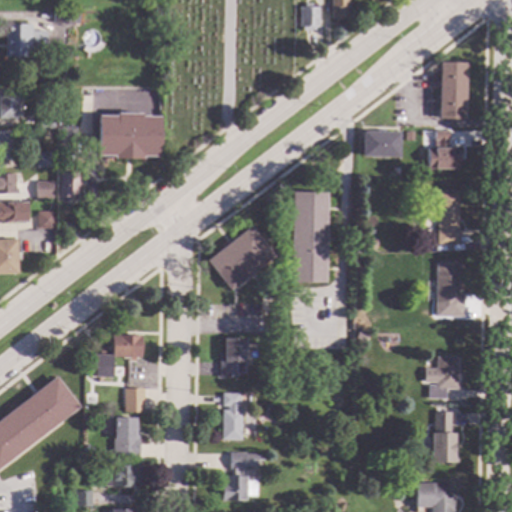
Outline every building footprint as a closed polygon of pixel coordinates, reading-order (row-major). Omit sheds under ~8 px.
[(345,0),(345,21),(328,20),(328,0),(345,0)] [(309,8),(316,8),(315,28),(313,28),(313,31),(299,31),(299,28),(296,28),(297,8),(302,8),(302,4),(309,4),(309,8)] [(78,11),(78,25),(51,24),(52,10),(78,11)] [(28,29),(30,29),(30,32),(43,32),(43,49),(28,49),(28,57),(4,56),(4,24),(28,25),(28,29)] [(461,120),(435,120),(436,63),(463,64),(461,120)] [(16,118),(0,118),(0,90),(16,90),(16,118)] [(53,129),(36,129),(36,112),(53,112),(53,129)] [(139,117),(158,118),(157,158),(141,157),(141,160),(111,160),(111,157),(95,157),(96,116),(114,116),(114,113),(139,114),(139,117)] [(75,146),(58,146),(58,127),(74,127),(75,146)] [(396,158),(359,157),(359,131),(396,132),(396,158)] [(446,149),(456,149),(455,170),(424,169),(424,149),(431,150),(431,147),(417,147),(418,139),(431,139),(431,131),(447,131),(446,149)] [(9,161),(0,161),(0,132),(9,132),(9,161)] [(411,141),(403,141),(403,133),(411,133),(411,141)] [(52,169),(33,169),(33,153),(51,153),(52,169)] [(76,173),(75,196),(70,195),(70,198),(57,198),(58,173),(76,173)] [(11,195),(0,195),(0,174),(11,174),(11,195)] [(51,200),(33,200),(33,182),(51,182),(51,200)] [(455,246),(433,245),(434,190),(456,190),(455,246)] [(322,284),(287,284),(289,193),(324,193),(322,284)] [(26,223),(0,223),(0,202),(26,202),(26,223)] [(53,229),(35,229),(35,211),(52,211),(53,229)] [(272,257),(227,292),(204,262),(248,227),(272,257)] [(373,249),(361,249),(360,239),(373,238),(373,249)] [(14,275),(0,275),(0,240),(14,240),(14,275)] [(455,295),(460,295),(460,318),(431,317),(432,264),(456,265),(455,295)] [(139,336),(139,358),(109,358),(110,335),(139,336)] [(243,375),(236,375),(236,379),(216,379),(217,352),(221,353),(221,338),(244,339),(243,375)] [(108,356),(108,379),(87,378),(87,355),(108,356)] [(455,391),(442,391),(442,400),(424,400),(424,372),(432,372),(432,357),(456,358),(455,391)] [(77,408),(0,467),(0,417),(53,377),(77,408)] [(141,413),(120,413),(121,389),(142,389),(141,413)] [(237,411),(240,411),(240,442),(219,442),(219,411),(225,411),(225,407),(220,407),(220,394),(238,394),(237,411)] [(448,434),(450,434),(449,464),(427,463),(427,434),(430,434),(431,412),(449,412),(448,434)] [(133,438),(138,438),(137,460),(110,459),(111,418),(133,419),(133,438)] [(262,462),(257,462),(256,468),(245,468),(245,472),(240,472),(240,478),(243,478),(243,502),(219,501),(219,484),(221,484),(222,476),(229,477),(230,469),(227,469),(227,454),(262,454),(262,462)] [(138,489),(108,489),(108,488),(102,488),(102,475),(108,475),(108,466),(138,466),(138,489)] [(449,494),(451,494),(451,511),(427,511),(427,507),(412,507),(412,483),(449,483),(449,494)] [(90,508),(72,508),(72,491),(90,491),(90,508)]
